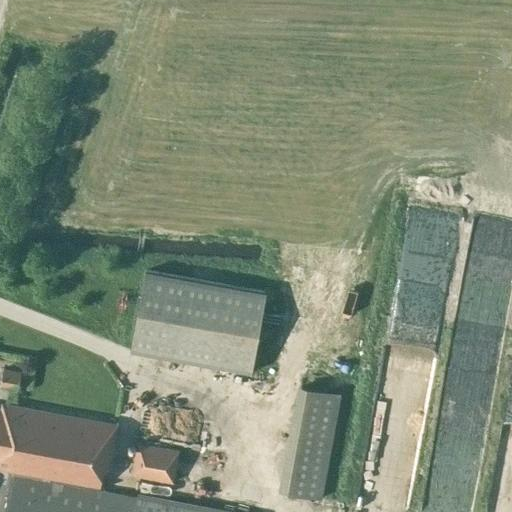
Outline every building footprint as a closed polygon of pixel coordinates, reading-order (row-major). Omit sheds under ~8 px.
[(145,272),(129,352),(250,375),(265,296),(145,272)] [(428,336),(428,321),(385,321),(384,336),(428,336)] [(485,504),(498,390),(492,390),(499,329),(451,323),(429,511),(460,511),(462,502),(485,504)] [(22,372),(4,369),(1,388),(19,391),(22,372)] [(341,397),(305,391),(286,497),(322,503),(341,397)] [(44,476),(101,486),(104,470),(110,471),(118,423),(2,403),(1,410),(0,409),(0,469),(11,471),(3,511),(250,511),(137,492),(137,494),(43,477),(44,476)] [(133,474),(173,481),(179,450),(139,443),(133,474)]
